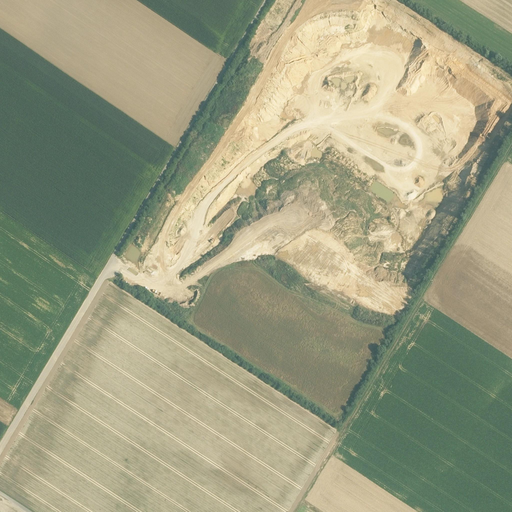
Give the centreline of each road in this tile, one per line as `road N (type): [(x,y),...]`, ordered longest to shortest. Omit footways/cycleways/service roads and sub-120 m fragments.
road 1 (track): [(302,501),(511,144)]
road 2 (track): [(113,255),(266,0)]
